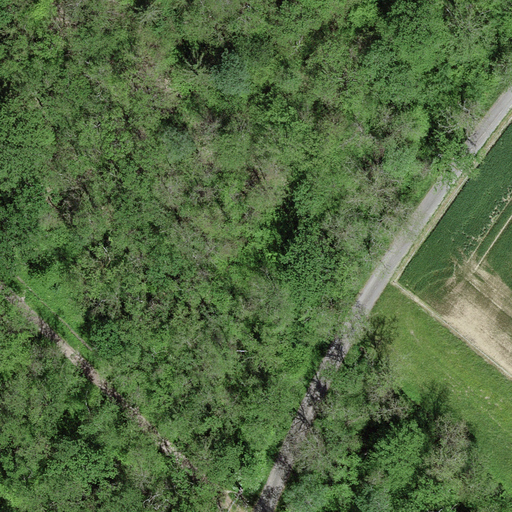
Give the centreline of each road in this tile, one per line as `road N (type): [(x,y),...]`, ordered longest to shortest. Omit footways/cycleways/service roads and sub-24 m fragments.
road 1 (track): [(266,511),(335,354),(409,234),(511,98)]
road 2 (track): [(239,511),(0,286)]
